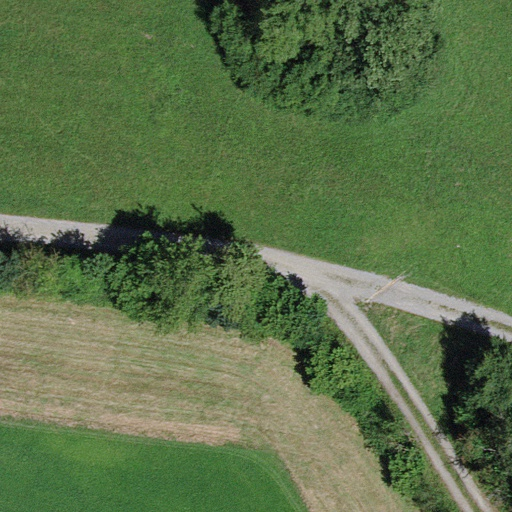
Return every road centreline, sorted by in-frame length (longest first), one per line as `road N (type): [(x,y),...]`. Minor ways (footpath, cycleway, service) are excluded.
road 1 (track): [(0,217),(330,272),(511,318)]
road 2 (track): [(330,272),(477,511)]
